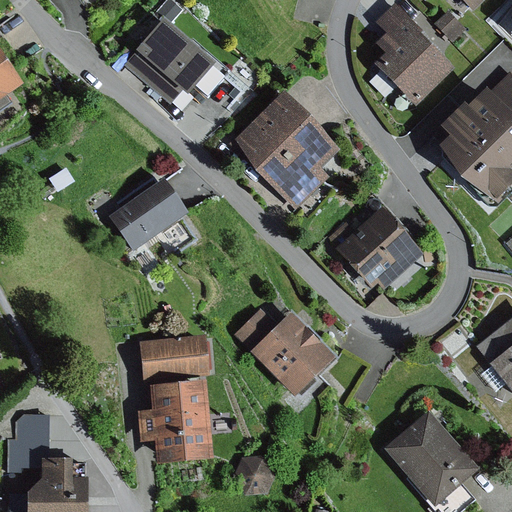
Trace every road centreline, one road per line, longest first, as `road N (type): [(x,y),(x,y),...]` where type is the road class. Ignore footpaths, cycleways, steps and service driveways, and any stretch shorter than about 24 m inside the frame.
road 1 (residential): [(348,0),(336,43),(343,81),(457,250),(452,296),(439,314),(395,330),(369,325),(341,302),(20,0)]
road 2 (residential): [(131,511),(56,394)]
